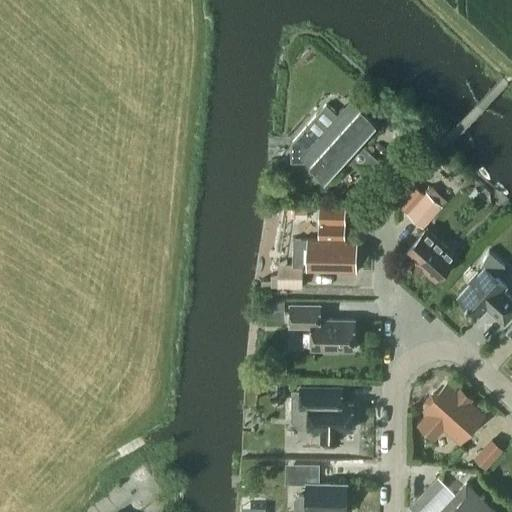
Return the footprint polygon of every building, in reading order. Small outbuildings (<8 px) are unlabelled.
[(327,103),(291,143),(291,161),(306,161),(325,178),(377,120),(353,98),(339,114),(327,103)] [(443,205),(427,190),(407,212),(423,226),(443,205)] [(294,204),(294,217),(308,217),(308,204),(294,204)] [(356,271),(357,239),(345,239),(345,207),(319,207),(318,238),(307,238),(306,270),(356,271)] [(426,229),(407,251),(435,277),(455,255),(426,229)] [(507,285),(495,275),(505,264),(488,249),(481,262),(485,266),(479,273),(477,271),(468,281),(469,283),(457,296),(468,306),(469,305),(479,315),(487,307),(504,323),(511,314),(511,297),(503,289),(507,285)] [(303,262),(278,262),(278,286),(303,287),(303,262)] [(285,308),(285,299),(265,298),(264,307),(285,308)] [(312,348),(354,348),(354,319),(320,318),(320,304),(290,303),(290,325),(312,325),(312,348)] [(287,372),(287,360),(270,360),(270,372),(287,372)] [(483,415),(447,382),(425,406),(431,412),(420,424),(433,435),(443,423),(461,439),(483,415)] [(291,419),(299,427),(321,428),(321,441),(340,441),(340,428),(352,428),(353,401),(342,401),(342,386),(301,385),(300,388),(292,388),(291,419)] [(503,447),(492,436),(474,456),(486,466),(503,447)] [(274,457),(274,466),(286,466),(287,457),(274,457)] [(306,482),(306,494),(298,493),(294,497),(294,506),(297,510),(306,510),(306,511),(347,511),(347,482),(319,481),(319,462),(294,462),(294,482),(306,482)] [(447,484),(438,475),(426,487),(435,495),(447,484)] [(444,504),(452,511),(479,511),(488,503),(466,481),(444,504)] [(426,486),(408,505),(415,511),(418,511),(435,495),(426,487),(426,486)] [(497,511),(488,503),(479,511),(497,511)]
